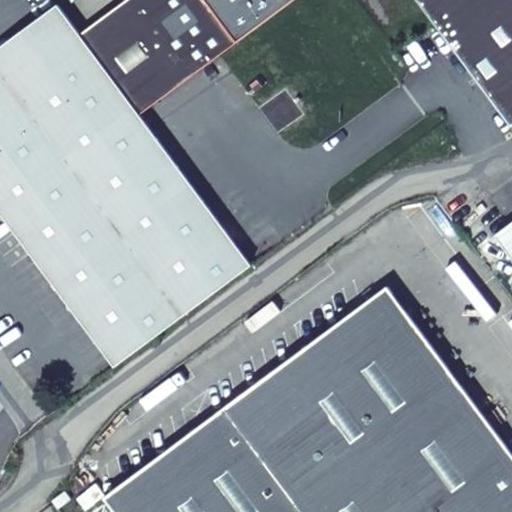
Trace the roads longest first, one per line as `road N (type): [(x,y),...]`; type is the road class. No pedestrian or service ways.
road 1 (unknown): [(59,465),(319,290),(411,242),(511,378)]
road 2 (residential): [(0,378),(59,465),(0,509)]
